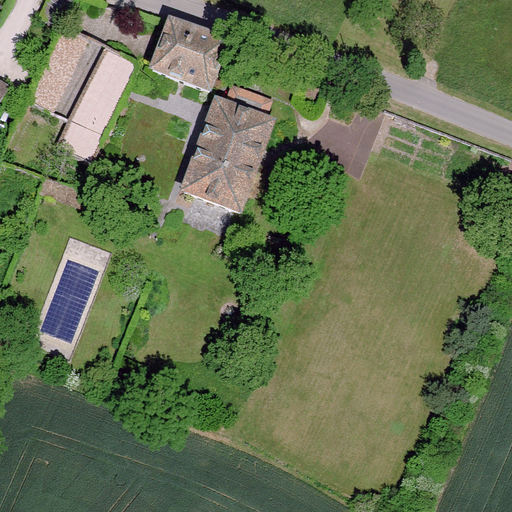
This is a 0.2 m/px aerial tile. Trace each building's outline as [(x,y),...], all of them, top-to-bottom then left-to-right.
[(51,0),(44,18),(66,28),(80,0),(51,0)] [(141,65),(66,28),(29,103),(69,122),(57,152),(96,169),(143,69),(141,65)] [(169,29),(153,71),(206,94),(226,47),(169,29)] [(0,106),(9,88),(0,83),(0,106)] [(228,109),(220,105),(185,194),(239,214),(272,127),(265,124),(273,105),(236,90),(228,109)]
